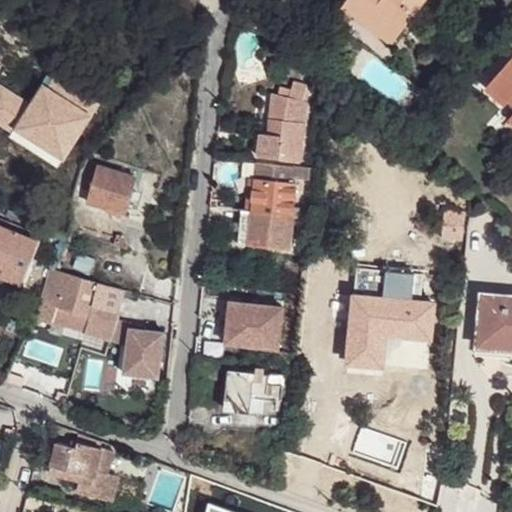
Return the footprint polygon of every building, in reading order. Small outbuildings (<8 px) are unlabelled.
[(396,46),(405,33),(430,0),(352,0),(345,10),(396,46)] [(511,62),(487,91),(507,108),(511,102),(511,121),(511,122),(511,121),(511,62)] [(301,151),(306,98),(272,90),(269,131),(282,133),(281,149),(301,151)] [(282,133),(269,131),(260,131),(259,153),(280,155),(281,149),(282,133)] [(259,160),(257,177),(299,182),(299,174),(300,166),(300,163),(259,160)] [(127,214),(139,177),(99,165),(86,202),(127,214)] [(312,176),(313,168),(300,166),(299,174),(312,176)] [(150,181),(139,177),(127,214),(139,219),(150,181)] [(255,210),(297,215),(299,182),(257,177),(255,210)] [(378,239),(385,202),(369,199),(360,234),(378,239)] [(252,240),(255,210),(246,209),(243,240),(252,240)] [(294,245),(297,215),(255,210),(252,240),(294,245)] [(465,223),(467,214),(466,214),(449,211),(446,222),(465,223)] [(465,238),(465,223),(446,222),(447,237),(465,238)] [(0,271),(20,279),(37,238),(0,223),(0,271)] [(109,265),(94,261),(90,260),(86,273),(104,279),(109,265)] [(0,281),(16,288),(20,279),(0,271),(0,281)] [(511,296),(484,294),(480,346),(511,348),(511,296)] [(271,302),(233,298),(231,319),(269,323),(271,302)] [(364,348),(419,352),(423,300),(397,298),(396,311),(357,309),(354,333),(365,334),(364,348)] [(286,304),(271,302),(269,323),(231,319),(228,340),(281,346),(286,304)] [(117,316),(110,338),(128,344),(124,373),(159,378),(166,331),(130,326),(132,320),(117,316)] [(511,348),(480,346),(479,353),(511,356),(511,348)] [(278,353),(277,360),(293,362),(293,354),(278,353)] [(272,377),(273,363),(232,359),(231,373),(272,377)] [(272,377),(231,373),(226,412),(253,414),(255,400),(270,401),(272,377)] [(275,376),(272,377),(270,401),(284,403),(286,375),(275,375),(275,376)] [(75,444),(58,440),(51,470),(81,478),(78,489),(113,498),(119,474),(107,471),(113,448),(92,443),(92,444),(76,440),(75,444)] [(173,511),(171,511),(171,510),(149,502),(146,511),(173,511)]
